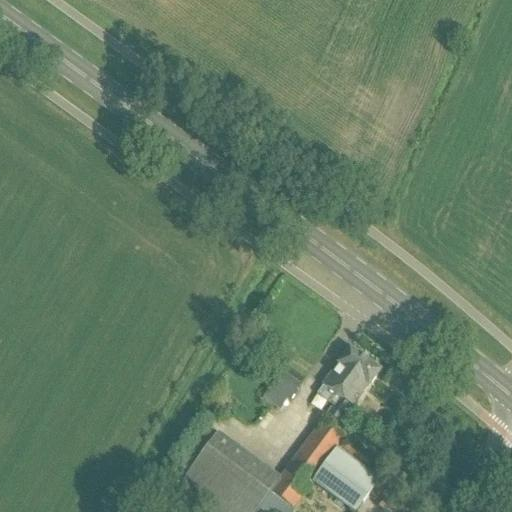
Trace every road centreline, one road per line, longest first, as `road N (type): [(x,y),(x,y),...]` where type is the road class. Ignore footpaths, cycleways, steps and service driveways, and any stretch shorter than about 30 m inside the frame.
road 1 (primary): [(505,389),(0,16)]
road 2 (unclassified): [(483,511),(505,389)]
